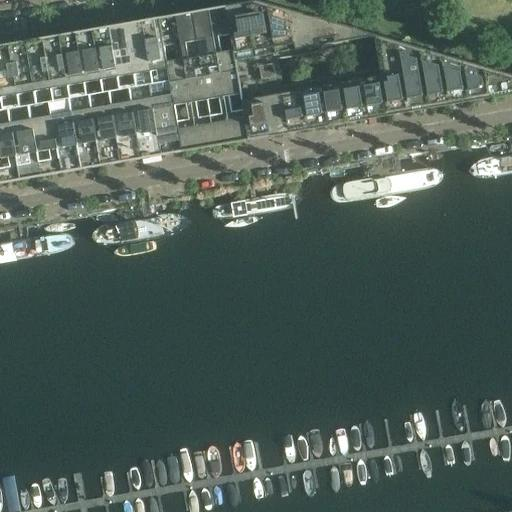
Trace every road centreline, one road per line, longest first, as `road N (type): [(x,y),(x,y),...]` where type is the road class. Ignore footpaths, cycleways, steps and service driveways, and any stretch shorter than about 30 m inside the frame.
road 1 (residential): [(0,207),(511,117)]
road 2 (trunk): [(0,417),(511,327)]
road 3 (trunk): [(511,283),(0,372)]
road 4 (residential): [(150,0),(0,26)]
